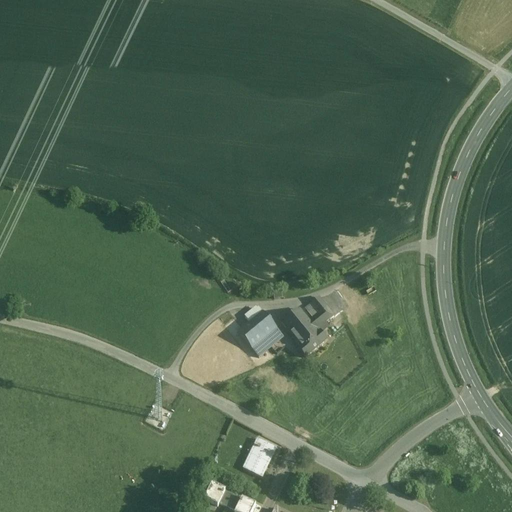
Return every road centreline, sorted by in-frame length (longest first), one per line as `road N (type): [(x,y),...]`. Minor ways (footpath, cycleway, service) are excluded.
road 1 (residential): [(0,315),(80,336),(170,374),(367,480),(429,424),(479,398)]
road 2 (primary): [(511,88),(464,160),(443,245),(452,333),(479,398)]
